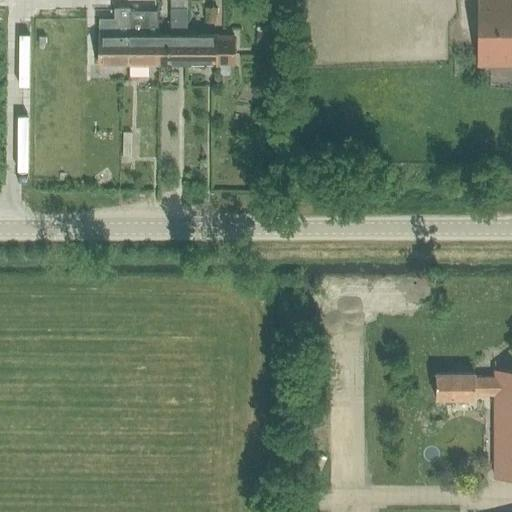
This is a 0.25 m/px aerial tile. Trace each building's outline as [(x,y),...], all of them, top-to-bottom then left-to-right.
[(511,0),(478,0),(478,65),(511,65),(511,0)] [(216,7),(204,9),(205,22),(217,21),(216,7)] [(129,65),(129,16),(126,16),(126,8),(114,8),(114,19),(102,19),(102,35),(99,35),(99,65),(129,65)] [(170,9),(170,35),(158,35),(158,65),(187,65),(187,35),(187,9),(170,9)] [(158,65),(158,35),(154,35),(154,16),(129,16),(129,65),(158,65)] [(187,35),(187,65),(234,65),(234,34),(217,34),(217,33),(211,33),(211,35),(187,35)] [(211,78),(230,79),(230,68),(211,67),(211,78)] [(115,94),(146,92),(145,80),(114,82),(115,94)] [(511,476),(511,369),(494,370),(494,376),(474,376),(475,372),(435,372),(435,397),(474,397),(474,394),(494,394),(494,477),(511,476)]
